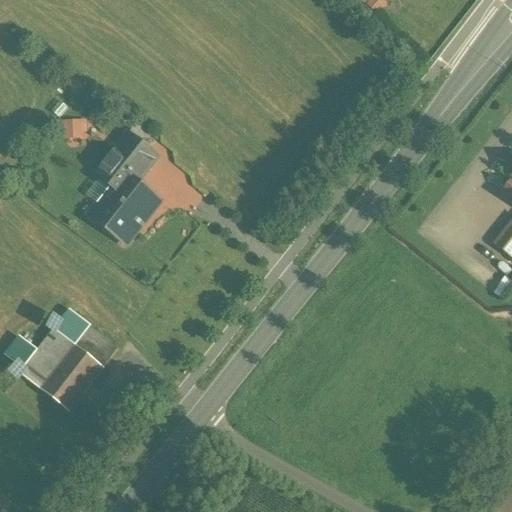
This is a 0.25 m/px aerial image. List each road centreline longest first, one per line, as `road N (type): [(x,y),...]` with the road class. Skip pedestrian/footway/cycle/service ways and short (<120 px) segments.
road 1 (tertiary): [(198,420),(511,25)]
road 2 (residential): [(361,511),(198,420)]
